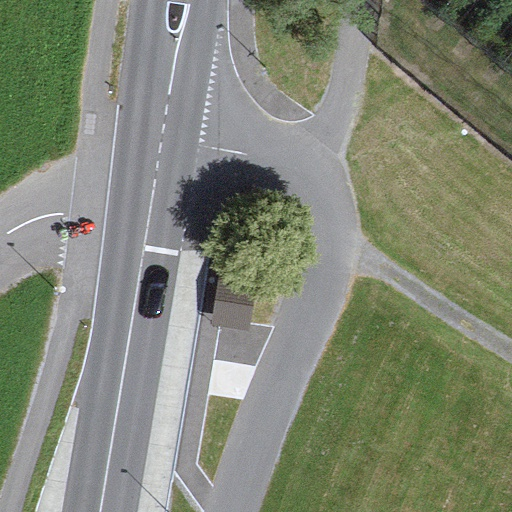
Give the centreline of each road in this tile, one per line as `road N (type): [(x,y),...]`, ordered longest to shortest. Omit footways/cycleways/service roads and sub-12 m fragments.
road 1 (residential): [(185,511),(308,315),(325,228),(304,187),(272,164),(228,149),(156,142)]
road 2 (primary): [(156,142),(98,511)]
road 3 (track): [(325,228),(511,353)]
road 4 (track): [(146,212),(33,215),(0,236)]
road 5 (primary): [(178,0),(156,142)]
